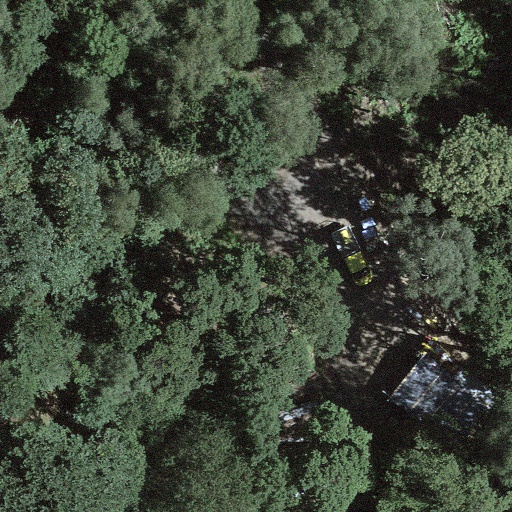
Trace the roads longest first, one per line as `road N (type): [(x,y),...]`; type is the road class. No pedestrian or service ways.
road 1 (track): [(62,0),(239,214),(260,224),(295,220),(333,193),(342,470),(355,511)]
road 2 (unclassified): [(333,193),(295,93),(223,0)]
